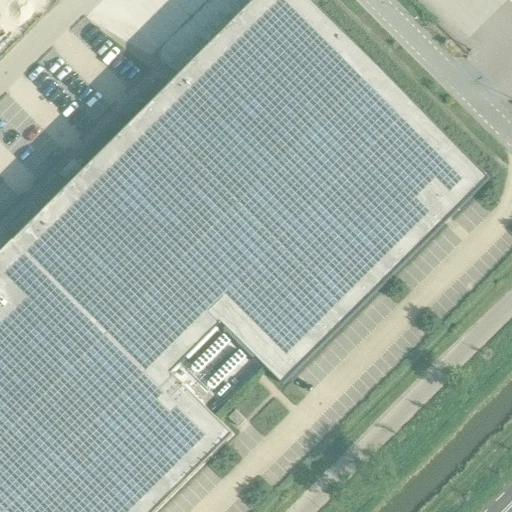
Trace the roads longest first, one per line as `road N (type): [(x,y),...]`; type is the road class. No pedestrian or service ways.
road 1 (unclassified): [(301,511),(511,302)]
road 2 (unclassified): [(511,136),(375,0)]
